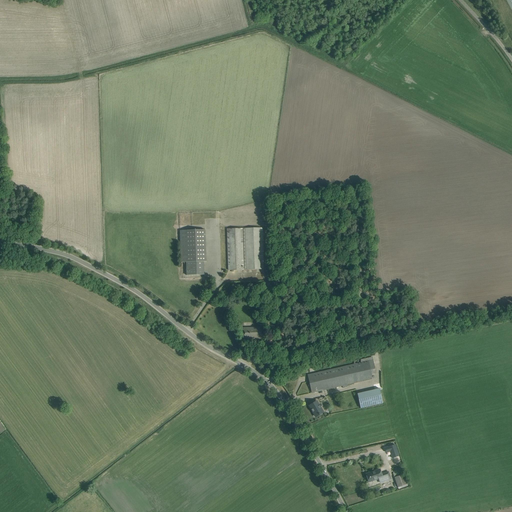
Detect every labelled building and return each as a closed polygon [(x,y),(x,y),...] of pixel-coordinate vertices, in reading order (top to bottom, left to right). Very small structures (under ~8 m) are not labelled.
[(264,269),(264,264),(262,227),(227,228),(228,265),(228,270),(244,270),(244,269),(246,269),(246,270),(264,269)] [(206,262),(205,230),(180,231),(181,263),(186,262),(186,275),(204,275),(203,262),(206,262)] [(244,338),(250,338),(250,339),(264,339),(263,328),(244,328),(244,338)] [(312,374),(307,375),(312,393),(316,392),(373,380),(371,375),(376,374),(372,357),(353,361),(354,364),(312,374)] [(379,389),(357,394),(360,409),(382,404),(379,389)] [(309,406),(315,417),(320,414),(323,412),(317,402),(309,406)] [(395,445),(385,448),(386,453),(390,452),(392,458),(399,456),(395,445)] [(369,482),(371,481),(379,479),(380,483),(391,479),(388,471),(382,474),(380,469),(366,474),(369,482)] [(398,488),(407,484),(402,471),(393,474),(398,488)]
